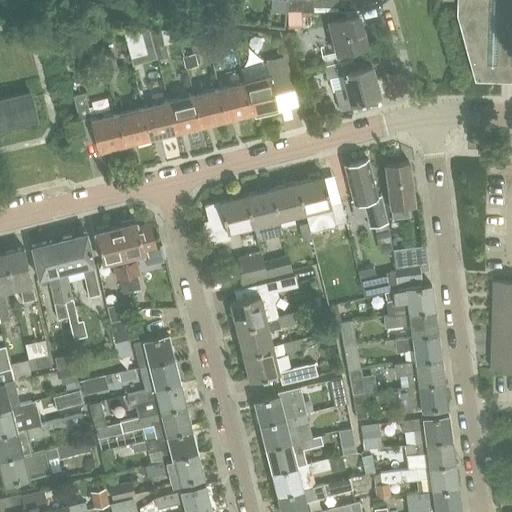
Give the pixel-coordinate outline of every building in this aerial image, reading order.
[(271,0),(270,10),(284,11),(285,0),(271,0)] [(338,7),(337,0),(285,0),(284,11),(326,10),(336,53),(320,56),(323,67),(352,59),(350,50),(366,46),(358,13),(346,15),(344,7),(338,7)] [(511,0),(457,0),(457,14),(475,79),(511,80),(511,0)] [(96,28),(82,31),(84,37),(91,42),(99,41),(96,28)] [(125,34),(131,57),(147,52),(141,29),(125,34)] [(162,33),(151,36),(158,62),(169,59),(162,33)] [(220,46),(207,49),(210,62),(223,59),(220,46)] [(113,49),(102,52),(107,71),(118,69),(113,49)] [(195,52),(181,55),(184,68),(198,65),(195,52)] [(265,56),(270,76),(244,82),(251,112),(278,106),(274,91),(285,88),(277,53),(265,56)] [(355,70),(352,59),(323,67),(325,76),(342,71),(346,89),(335,92),(340,111),(353,108),(352,104),(379,97),(371,65),(355,70)] [(244,82),(218,89),(226,118),(251,112),(244,82)] [(218,89),(193,95),(200,125),(226,118),(218,89)] [(0,127),(37,119),(30,91),(0,98),(0,127)] [(84,92),(73,95),(78,119),(90,116),(84,92)] [(175,131),(200,125),(193,95),(167,101),(175,131)] [(167,101),(142,108),(149,137),(175,131),(167,101)] [(142,108),(117,114),(124,144),(149,137),(142,108)] [(98,150),(124,144),(117,114),(91,120),(98,150)] [(371,227),(388,222),(381,195),(377,196),(368,160),(346,166),(354,202),(364,200),(371,227)] [(385,164),(390,207),(392,217),(408,215),(407,205),(415,204),(409,161),(385,164)] [(325,175),(298,181),(306,212),(332,205),(325,175)] [(298,181),(272,188),(280,218),(306,212),(298,181)] [(284,233),(280,218),(272,188),(245,195),(253,225),(257,239),(284,233)] [(220,202),(206,205),(210,220),(205,221),(210,239),(214,238),(215,243),(230,239),(229,231),(253,225),(245,195),(220,201),(220,202)] [(122,225),(116,227),(127,277),(131,290),(140,287),(137,274),(139,274),(134,254),(156,248),(150,223),(136,226),(135,222),(132,223),(132,220),(121,222),(122,225)] [(309,221),(298,223),(302,238),(312,236),(309,221)] [(131,290),(127,277),(116,227),(109,229),(108,226),(97,229),(98,231),(95,232),(103,262),(111,260),(116,279),(119,279),(122,292),(131,290)] [(65,270),(74,268),(82,266),(89,295),(99,293),(85,232),(66,237),(49,241),(62,299),(71,297),(65,270)] [(66,316),(62,299),(49,241),(31,245),(39,278),(48,275),(58,318),(66,316)] [(428,261),(426,244),(416,246),(418,262),(420,270),(429,269),(429,266),(428,261)] [(23,248),(3,253),(12,288),(19,287),(23,301),(36,298),(23,248)] [(258,252),(252,253),(253,257),(238,260),(243,281),(264,276),(260,261),(258,252)] [(12,288),(3,253),(0,253),(0,320),(9,319),(2,291),(12,288)] [(274,257),(260,261),(264,276),(278,273),(274,257)] [(418,262),(394,265),(395,270),(397,285),(421,282),(420,270),(418,262)] [(397,285),(395,270),(375,274),(373,266),(358,270),(363,295),(397,287),(397,285)] [(237,300),(230,302),(237,328),(273,319),(270,306),(274,304),(280,299),(278,289),(295,285),(293,276),(284,278),(234,290),(237,300)] [(511,281),(493,280),(492,303),(511,303),(511,281)] [(385,316),(434,310),(431,285),(406,288),(382,294),(385,316)] [(318,292),(308,294),(311,308),(322,306),(318,292)] [(64,300),(69,322),(77,320),(72,298),(64,300)] [(511,303),(492,303),(492,325),(511,325),(511,303)] [(382,326),(410,322),(412,337),(437,334),(434,310),(385,316),(381,317),(382,326)] [(290,314),(273,319),(237,328),(243,354),(273,346),(268,326),(291,320),(290,314)] [(110,325),(114,342),(143,336),(139,318),(110,325)] [(339,321),(344,346),(356,344),(352,319),(339,321)] [(511,325),(492,325),(491,347),(511,347),(511,325)] [(333,331),(320,334),(321,341),(329,345),(336,343),(334,333),(333,331)] [(133,342),(139,366),(173,358),(167,333),(133,342)] [(441,358),(437,334),(412,337),(394,339),(396,351),(414,348),(416,361),(441,358)] [(301,348),(298,339),(296,340),(283,343),(285,352),(301,348)] [(361,370),(356,344),(344,346),(348,371),(361,370)] [(250,380),(280,373),(282,383),(317,374),(314,361),(279,370),(278,366),(275,355),(273,346),(243,354),(250,380)] [(511,347),(491,347),(490,368),(511,369),(511,347)] [(72,353),(54,357),(57,369),(75,364),(72,353)] [(28,359),(30,370),(52,365),(49,354),(28,359)] [(8,355),(0,357),(0,370),(11,368),(8,355)] [(173,358),(139,366),(145,390),(179,382),(173,358)] [(444,382),(441,358),(416,361),(393,364),(395,375),(407,373),(408,386),(444,382)] [(32,375),(30,370),(28,359),(11,363),(15,379),(32,375)] [(74,366),(58,370),(62,384),(65,383),(67,391),(80,388),(74,366)] [(134,367),(118,371),(120,380),(136,377),(134,367)] [(352,393),(362,392),(364,391),(361,370),(348,371),(352,393)] [(0,371),(0,409),(32,401),(37,400),(35,391),(7,398),(1,371),(0,371)] [(347,402),(342,377),(329,380),(334,404),(347,402)] [(97,391),(94,378),(81,381),(84,394),(97,391)] [(185,406),(179,382),(145,390),(126,394),(129,406),(135,405),(138,417),(161,411),(185,406)] [(422,410),(447,407),(444,382),(408,386),(401,388),(397,388),(398,398),(411,396),(413,411),(422,410)] [(254,401),(260,425),(296,416),(293,402),(303,400),(300,386),(278,392),(279,394),(254,401)] [(82,400),(79,388),(68,391),(71,402),(82,400)] [(365,412),(362,392),(352,393),(357,417),(371,415),(370,411),(365,412)] [(34,410),(32,401),(0,409),(0,434),(26,427),(22,413),(34,410)] [(158,437),(191,429),(185,406),(161,411),(138,417),(120,422),(122,430),(142,425),(146,440),(158,437)] [(260,425),(266,449),(300,440),(296,425),(308,422),(306,413),(296,416),(260,425)] [(43,423),(26,427),(0,434),(0,459),(30,452),(25,435),(81,422),(79,414),(43,423)] [(104,414),(93,417),(95,428),(106,425),(104,414)] [(451,439),(448,415),(422,418),(398,420),(400,432),(412,430),(414,444),(426,442),(451,439)] [(197,452),(191,429),(158,437),(146,440),(131,444),(133,452),(148,448),(152,464),(197,452)] [(379,429),(361,431),(363,448),(381,446),(379,429)] [(320,435),(300,440),(266,449),(271,472),(306,464),(302,448),(322,443),(320,435)] [(90,437),(30,452),(0,459),(0,470),(3,485),(51,473),(48,459),(58,456),(59,458),(94,449),(90,437)] [(454,464),(451,439),(426,442),(414,444),(404,445),(405,454),(427,452),(429,467),(454,464)] [(113,447),(99,450),(105,473),(111,472),(110,462),(115,459),(113,447)] [(147,475),(153,473),(167,470),(171,484),(203,476),(197,452),(152,464),(145,466),(147,475)] [(370,453),(361,455),(365,473),(374,471),(370,453)] [(342,454),(329,457),(332,471),(345,468),(342,454)] [(271,472),(277,496),(302,490),(312,488),(308,474),(330,468),(328,458),(306,464),(271,472)] [(382,473),(373,474),(376,497),(390,495),(389,480),(415,477),(430,475),(432,491),(457,488),(454,464),(429,467),(406,471),(382,473)] [(312,488),(302,490),(277,496),(280,511),(307,511),(305,501),(352,489),(349,479),(312,488)] [(131,480),(109,485),(112,499),(134,494),(131,480)] [(183,501),(185,511),(195,511),(211,508),(205,484),(155,497),(157,507),(183,501)] [(106,487),(90,491),(93,507),(109,503),(106,487)] [(405,511),(460,511),(457,488),(432,491),(417,493),(403,495),(405,511)] [(82,511),(84,511),(82,503),(72,506),(47,511),(42,491),(21,496),(24,509),(10,511),(82,511)] [(132,497),(110,503),(111,511),(131,511),(136,511),(132,497)] [(360,501),(355,502),(349,503),(351,511),(362,511),(362,510),(360,501)] [(351,511),(349,503),(312,511),(351,511)]
